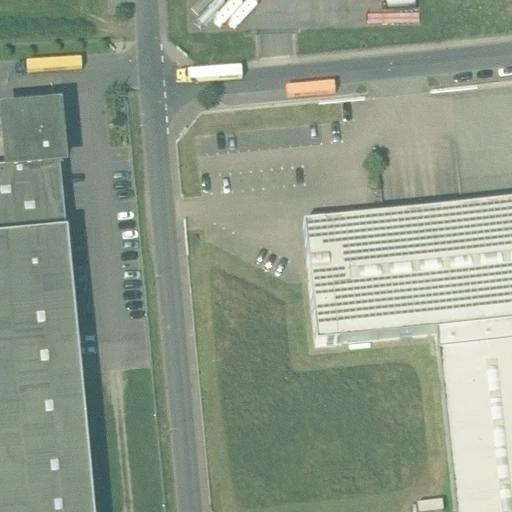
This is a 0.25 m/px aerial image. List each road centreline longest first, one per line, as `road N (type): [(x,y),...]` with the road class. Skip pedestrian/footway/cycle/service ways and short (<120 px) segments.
road 1 (unclassified): [(195,511),(151,94)]
road 2 (unclassified): [(151,94),(511,56)]
road 3 (unknown): [(99,67),(130,341)]
